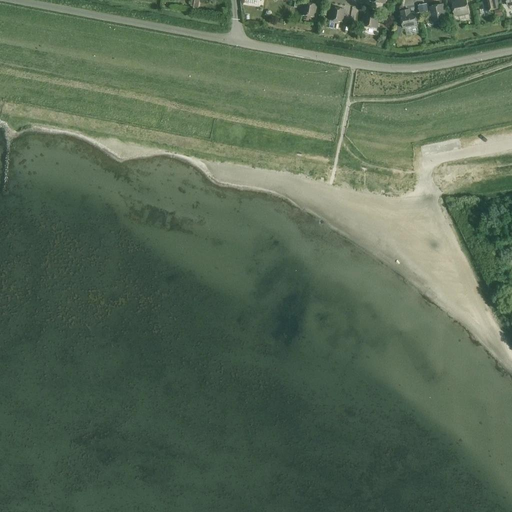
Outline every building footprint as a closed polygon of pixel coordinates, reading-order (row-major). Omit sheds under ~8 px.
[(452,3),(454,16),(469,13),(466,0),(452,3)] [(482,0),(485,11),(498,8),(496,0),(482,0)] [(299,15),(314,18),(316,5),(302,2),(299,15)] [(429,7),(432,21),(445,19),(442,5),(429,7)] [(327,20),(342,22),(344,9),(329,7),(327,20)] [(362,26),(377,28),(379,16),(364,13),(362,26)] [(401,15),(403,29),(417,26),(415,13),(401,15)]
